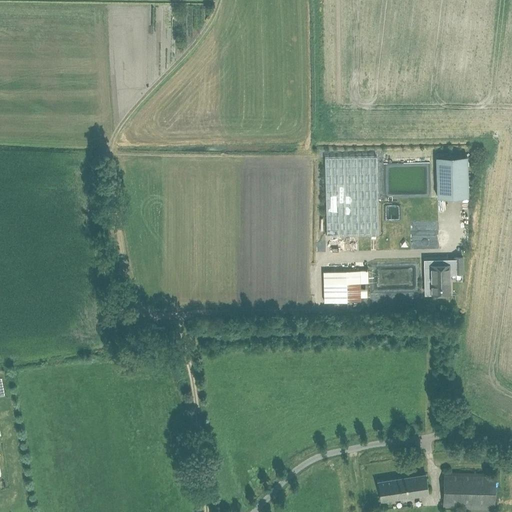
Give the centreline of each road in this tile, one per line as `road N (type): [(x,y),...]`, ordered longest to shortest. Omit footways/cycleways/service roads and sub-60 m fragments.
road 1 (track): [(219,0),(203,32),(111,138),(131,295),(184,349),(206,511)]
road 2 (unclassified): [(254,511),(323,456),(429,436)]
